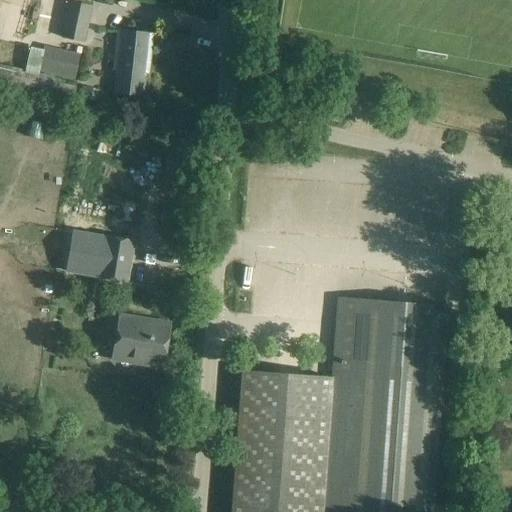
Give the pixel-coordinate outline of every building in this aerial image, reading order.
[(85,42),(93,7),(69,1),(62,37),(85,42)] [(142,97),(145,74),(147,74),(152,35),(119,31),(115,59),(118,59),(114,93),(142,97)] [(73,93),(82,54),(35,43),(29,68),(59,76),(56,89),(73,93)] [(0,65),(0,83),(43,93),(47,76),(0,65)] [(282,75),(273,103),(296,110),(305,83),(282,75)] [(96,104),(99,91),(82,88),(79,100),(96,104)] [(341,107),(343,96),(333,93),(330,104),(341,107)] [(83,276),(129,284),(136,241),(90,233),(83,276)] [(432,511),(443,369),(448,309),(338,301),(334,361),(332,379),(242,372),(231,511),(432,511)] [(112,359),(162,368),(169,325),(120,317),(112,359)]
